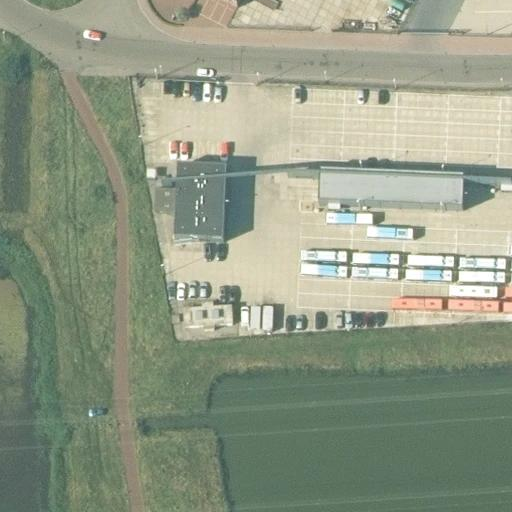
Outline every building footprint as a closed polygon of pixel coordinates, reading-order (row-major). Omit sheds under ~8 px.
[(215,0),(236,10),(241,0),(215,0)] [(319,27),(340,31),(341,22),(321,18),(319,27)] [(224,244),(227,170),(178,168),(175,241),(224,244)] [(463,212),(465,179),(320,173),(319,206),(463,212)] [(231,326),(230,309),(211,310),(211,306),(201,307),(201,311),(182,312),(183,330),(202,328),(203,333),(212,332),(212,328),(231,326)]
